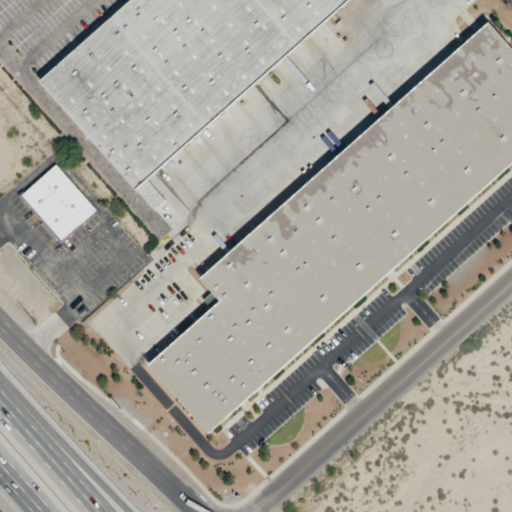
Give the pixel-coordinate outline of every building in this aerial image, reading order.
[(113,15),(130,0),(260,0),(300,44),(210,124),(113,15)] [(260,0),(349,0),(300,44),(260,0)] [(40,80),(155,210),(166,200),(148,180),(210,124),(113,15),(40,80)] [(148,364),(209,433),(511,162),(511,47),(489,22),(201,278),(213,291),(204,299),(212,308),(148,364)] [(57,164),(19,196),(58,243),(96,211),(57,164)]
